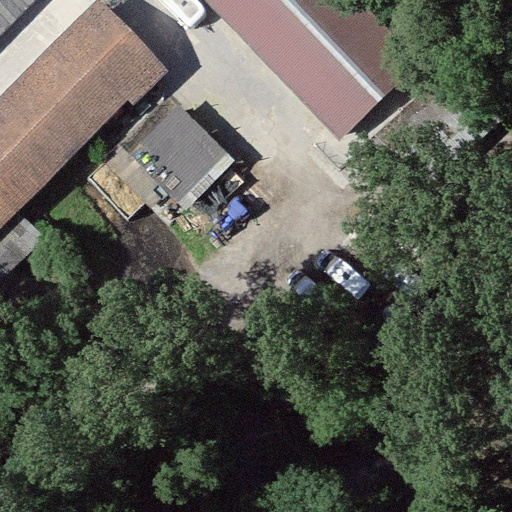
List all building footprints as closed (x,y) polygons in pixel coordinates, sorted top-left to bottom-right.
[(0,0),(0,39),(39,0),(0,0)] [(335,0),(209,0),(269,63),(335,0)] [(371,0),(357,0),(278,76),(341,142),(371,113),(403,147),(439,113),(383,54),(404,34),(371,0)] [(169,74),(102,6),(0,106),(0,240),(158,85),(169,74)] [(232,159),(182,109),(133,158),(183,208),(232,159)]
